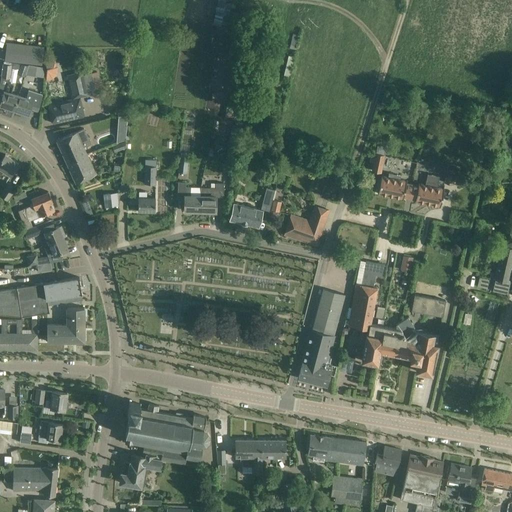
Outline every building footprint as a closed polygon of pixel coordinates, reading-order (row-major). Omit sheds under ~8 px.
[(227,25),(232,4),(226,3),(226,0),(219,0),(219,1),(218,1),(213,24),(221,25),(221,23),(227,25)] [(6,59),(42,64),(44,46),(8,42),(6,59)] [(283,77),(290,79),(294,62),(295,57),(289,55),(287,60),(283,77)] [(3,64),(1,77),(11,78),(12,69),(20,71),(19,75),(24,76),(25,74),(28,65),(21,64),(4,61),(4,64),(3,64)] [(28,65),(25,74),(44,77),(45,68),(28,65)] [(47,69),(46,80),(53,78),(57,74),(57,67),(47,69)] [(58,102),(48,104),(52,123),(84,116),(82,106),(80,97),(90,95),(89,92),(96,91),(91,73),(85,74),(84,71),(67,75),(72,98),(58,102)] [(0,104),(0,105),(14,110),(18,95),(11,93),(14,84),(8,83),(5,91),(4,91),(0,104)] [(14,110),(28,114),(30,106),(38,109),(42,96),(42,94),(28,89),(26,97),(18,95),(14,110)] [(119,117),(118,125),(126,125),(127,115),(126,116),(119,117)] [(232,125),(228,148),(239,150),(244,123),(235,122),(234,125),(232,125)] [(96,174),(83,147),(91,143),(84,128),(56,141),(76,183),(96,174)] [(125,142),(121,143),(113,146),(115,152),(125,148),(125,142)] [(179,172),(187,173),(189,157),(188,156),(189,153),(181,152),(179,172)] [(384,155),(375,153),(375,154),(372,154),(371,162),(374,162),(372,170),(381,172),(384,155)] [(10,176),(13,172),(19,164),(5,154),(0,161),(0,176),(4,171),(10,176)] [(156,160),(145,160),(144,184),(156,184),(156,160)] [(453,184),(453,183),(455,171),(456,171),(461,172),(462,166),(448,163),(447,169),(444,182),(453,184)] [(381,175),(377,193),(378,193),(388,195),(388,196),(389,195),(392,196),(393,196),(402,198),(403,199),(403,197),(406,198),(407,197),(406,197),(407,192),(410,193),(412,184),(406,183),(407,181),(406,180),(406,181),(400,179),(401,176),(389,173),(388,177),(382,176),(382,175),(381,175)] [(412,184),(410,193),(413,193),(412,198),(412,199),(415,199),(415,201),(425,203),(426,203),(429,203),(429,204),(430,204),(439,206),(440,206),(444,188),(443,188),(437,187),(438,183),(426,181),(425,185),(419,183),(418,183),(418,185),(412,184)] [(191,210),(200,210),(200,196),(190,195),(190,187),(185,187),(185,182),(178,182),(177,195),(185,196),(184,211),(191,211),(191,210)] [(9,183),(1,196),(7,200),(16,188),(9,183)] [(201,187),(200,196),(200,210),(209,210),(209,211),(216,211),(216,197),(223,197),(224,183),(216,183),(216,188),(201,187)] [(269,208),(274,189),(265,187),(261,206),(269,208)] [(25,191),(13,196),(15,201),(27,196),(25,191)] [(118,191),(103,192),(105,207),(119,205),(118,191)] [(29,220),(45,214),(54,210),(51,202),(52,202),(48,192),(39,196),(32,199),(35,207),(33,208),(32,206),(19,211),(23,222),(28,219),(29,220)] [(155,212),(155,202),(155,198),(130,197),(129,204),(138,204),(138,211),(155,212)] [(278,211),(280,202),(273,200),(271,210),(278,211)] [(258,226),(260,217),(262,209),(233,202),(229,219),(258,226)] [(88,204),(83,206),(87,216),(92,214),(88,204)] [(317,245),(329,210),(315,205),(310,221),(291,215),(285,234),(317,245)] [(35,236),(36,233),(44,229),(42,223),(25,230),(28,239),(35,236)] [(59,227),(58,226),(49,230),(39,234),(43,246),(63,238),(61,233),(63,232),(61,226),(59,227)] [(508,290),(510,281),(507,280),(511,259),(511,228),(507,246),(503,245),(496,274),(490,272),(489,280),(479,277),(477,286),(507,293),(508,290)] [(54,255),(58,253),(68,249),(63,238),(43,246),(46,252),(51,249),(54,255)] [(37,254),(27,256),(28,266),(38,264),(50,262),(49,256),(38,258),(37,254)] [(410,270),(411,256),(403,255),(401,269),(410,270)] [(79,277),(0,289),(0,315),(21,317),(48,313),(49,312),(48,305),(47,299),(53,298),(58,297),(64,296),(70,295),(76,294),(81,293),(82,293),(79,277)] [(349,318),(348,325),(369,329),(370,323),(377,287),(373,286),(361,284),(356,283),(351,307),(349,318)] [(322,288),(311,329),(333,335),(344,294),(322,288)] [(411,310),(442,316),(445,300),(414,294),(411,310)] [(67,341),(84,341),(84,327),(81,327),(81,325),(84,325),(84,307),(67,307),(66,324),(47,324),(47,341),(64,341),(64,340),(67,340),(67,341)] [(397,324),(404,335),(402,346),(407,346),(405,355),(410,356),(410,357),(418,359),(416,371),(431,374),(439,335),(416,330),(413,326),(414,325),(408,317),(397,324)] [(22,349),(22,333),(22,318),(16,318),(16,323),(16,333),(7,333),(7,349),(22,349)] [(22,333),(22,349),(37,349),(37,318),(31,318),(31,334),(22,333)] [(363,351),(361,361),(368,362),(377,364),(380,351),(379,351),(384,326),(370,323),(369,329),(368,334),(367,334),(363,351)] [(404,335),(397,324),(400,329),(384,326),(379,351),(380,351),(405,355),(407,346),(402,346),(404,335)] [(311,329),(298,377),(327,385),(332,364),(327,363),(334,335),(333,335),(311,329)] [(42,407),(65,410),(65,408),(66,408),(67,407),(68,401),(67,400),(66,400),(67,393),(37,389),(35,402),(43,403),(42,407)] [(120,482),(129,484),(143,487),(147,466),(160,468),(162,460),(185,464),(186,457),(200,460),(202,449),(199,448),(200,446),(200,445),(205,444),(208,441),(210,437),(208,433),(204,430),(204,429),(203,429),(204,427),(205,425),(208,426),(209,420),(205,419),(206,417),(193,414),(192,418),(183,416),(183,414),(176,412),(175,415),(157,412),(159,405),(149,403),(147,410),(139,408),(140,404),(129,402),(127,413),(129,413),(125,435),(126,435),(125,442),(133,444),(133,443),(144,445),(142,453),(144,454),(144,456),(132,454),(130,462),(124,461),(122,473),(121,473),(120,482)] [(8,420),(17,420),(17,406),(8,406),(8,420)] [(19,424),(0,420),(0,432),(11,434),(11,433),(16,434),(16,433),(17,433),(19,424)] [(41,420),(39,437),(60,440),(63,423),(41,420)] [(19,442),(30,443),(31,434),(30,433),(20,432),(19,442)] [(326,459),(335,461),(338,438),(310,434),(307,454),(324,456),(324,458),(326,459)] [(363,464),(366,441),(338,438),(335,461),(363,464)] [(257,448),(257,439),(235,439),(235,458),(240,458),(240,461),(242,461),(242,467),(253,467),(253,463),(255,463),(255,454),(253,454),(253,448),(256,448),(257,448)] [(286,457),(286,439),(257,439),(257,448),(256,448),(253,448),(253,454),(255,454),(255,463),(253,463),(253,467),(253,473),(262,473),(262,457),(286,457)] [(377,453),(374,463),(374,465),(380,466),(381,464),(397,467),(401,450),(384,446),(382,454),(377,453)] [(434,458),(430,457),(420,455),(419,458),(409,456),(405,473),(406,473),(402,490),(400,499),(417,503),(415,511),(418,511),(417,511),(430,511),(431,511),(432,511),(433,508),(433,506),(435,498),(435,497),(439,481),(443,463),(433,461),(434,458)] [(449,474),(446,486),(459,489),(457,500),(471,503),(473,490),(467,489),(472,468),(452,463),(451,467),(449,466),(447,473),(449,474)] [(44,495),(55,495),(56,481),(30,480),(30,478),(20,478),(20,469),(13,468),(13,469),(4,468),(3,482),(12,482),(13,490),(45,490),(44,495)] [(30,480),(56,481),(58,468),(13,468),(20,469),(20,478),(30,478),(30,480)] [(511,473),(484,468),(481,482),(486,483),(485,489),(493,491),(495,485),(511,488),(511,473)] [(331,496),(341,497),(345,497),(344,504),(345,504),(348,480),(333,478),(331,496)] [(348,480),(345,504),(359,506),(360,499),(363,482),(348,480)] [(288,511),(297,510),(294,493),(284,494),(287,511),(288,511)] [(53,511),(54,500),(34,499),(33,511),(53,511)]
